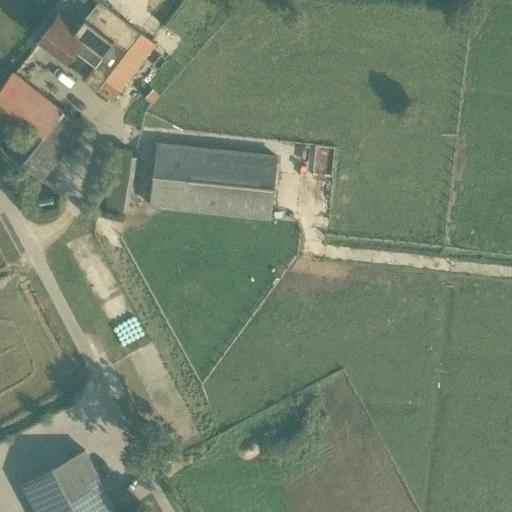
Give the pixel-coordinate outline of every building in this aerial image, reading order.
[(75,49),(95,64),(84,79),(112,100),(155,43),(99,0),(98,0),(77,27),(59,13),(38,39),(65,60),(75,49)] [(83,126),(13,70),(0,85),(0,106),(28,128),(8,153),(41,179),(83,126)] [(270,217),(276,156),(157,143),(150,205),(270,217)] [(128,209),(136,156),(114,153),(106,206),(128,209)] [(116,511),(84,451),(85,451),(84,449),(22,483),(37,511),(116,511)]
